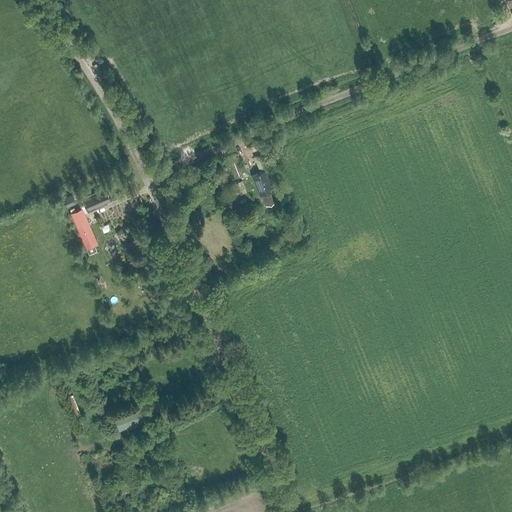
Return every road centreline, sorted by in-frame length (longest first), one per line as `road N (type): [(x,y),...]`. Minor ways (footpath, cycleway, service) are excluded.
road 1 (unclassified): [(289,511),(146,179),(90,71),(37,0)]
road 2 (track): [(146,179),(511,25)]
